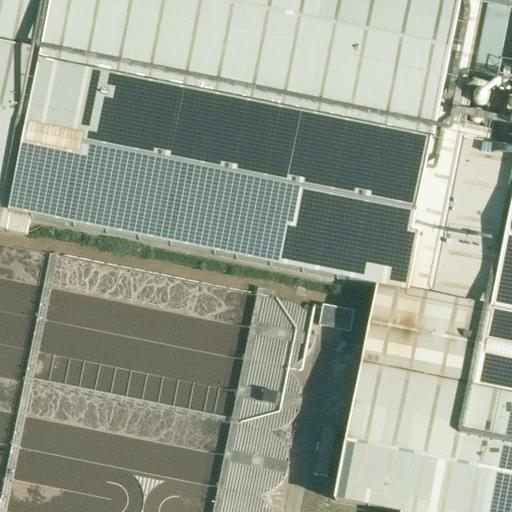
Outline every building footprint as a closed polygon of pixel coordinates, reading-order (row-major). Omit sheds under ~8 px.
[(0,0),(0,82),(511,183),(511,146),(489,142),(500,92),(497,91),(511,14),(488,9),(489,0),(0,0)] [(0,230),(27,236),(30,223),(31,219),(378,288),(498,313),(511,249),(511,183),(0,82),(0,230)] [(485,511),(511,511),(511,249),(498,313),(482,390),(508,395),(485,511)] [(275,293),(242,288),(194,511),(257,511),(249,500),(261,495),(274,482),(279,467),(279,452),(271,440),(260,426),(275,426),(286,417),(297,401),(297,384),(288,370),(276,359),(288,354),(298,342),(304,326),(299,312),(289,300),(275,293)] [(378,288),(351,422),(335,500),(394,511),(455,511),(470,446),(482,390),(498,313),(378,288)] [(354,311),(323,305),(323,307),(319,325),(350,331),(354,311)] [(470,446),(455,511),(485,511),(508,395),(482,390),(470,446)] [(328,477),(337,429),(323,426),(314,474),(328,477)]
